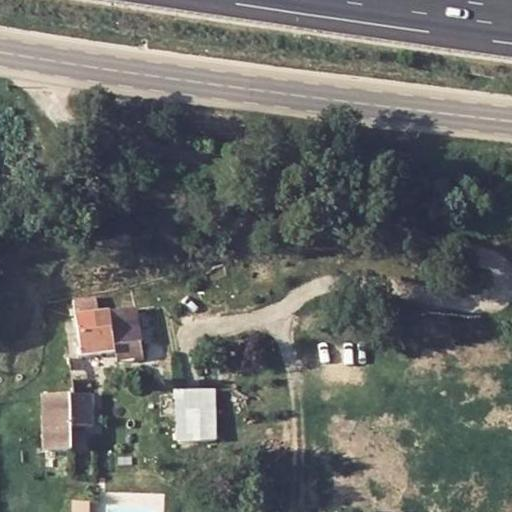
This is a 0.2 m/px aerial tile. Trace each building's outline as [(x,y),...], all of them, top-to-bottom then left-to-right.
[(91,301),(77,302),(79,317),(93,315),(91,301)] [(79,317),(76,317),(81,356),(115,352),(115,348),(142,344),(143,343),(138,308),(93,315),(79,317)] [(142,344),(115,348),(115,352),(117,363),(144,359),(142,344)] [(214,389),(175,391),(178,443),(216,441),(214,389)] [(94,427),(93,396),(71,396),(44,397),(45,452),(71,451),(71,427),(94,427)] [(174,397),(160,398),(161,417),(176,416),(174,397)]
